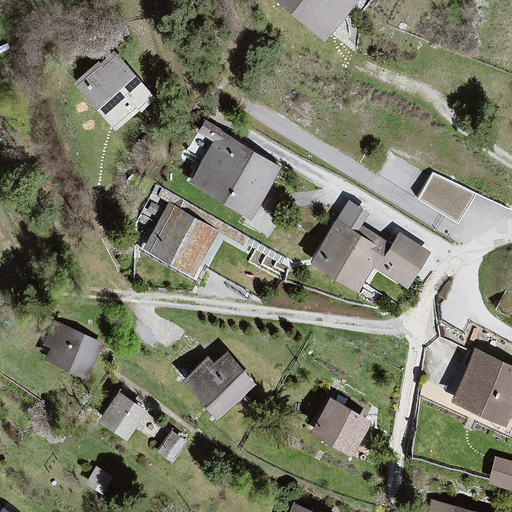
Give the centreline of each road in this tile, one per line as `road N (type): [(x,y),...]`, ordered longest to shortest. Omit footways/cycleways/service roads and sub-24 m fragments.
road 1 (residential): [(511,234),(491,236),(433,287),(398,448)]
road 2 (unknown): [(511,165),(406,85),(368,70)]
